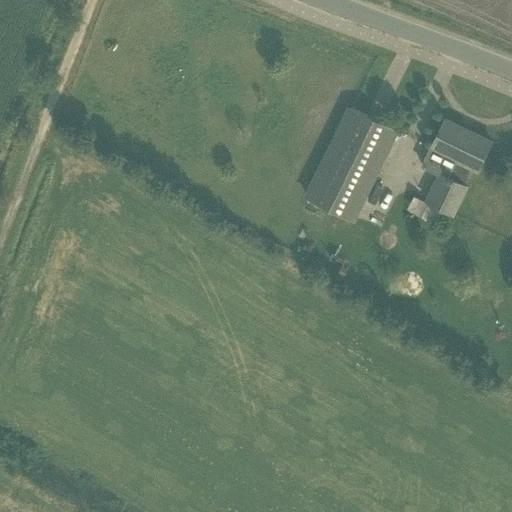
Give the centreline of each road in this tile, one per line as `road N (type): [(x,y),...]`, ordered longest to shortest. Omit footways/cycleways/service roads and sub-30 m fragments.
road 1 (unclassified): [(0,248),(94,0)]
road 2 (unclassified): [(511,71),(324,0)]
